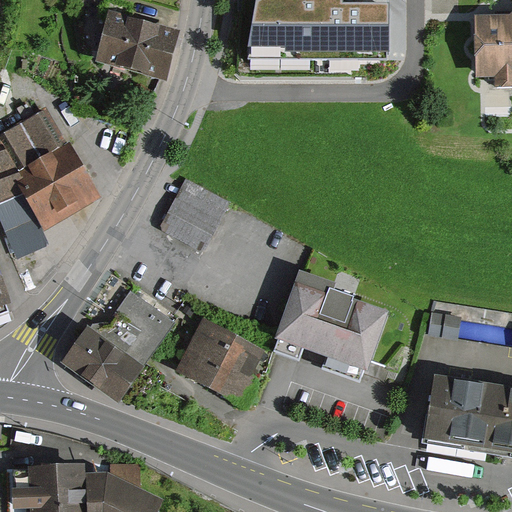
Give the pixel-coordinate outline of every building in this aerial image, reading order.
[(341,5),(260,6),(249,61),(387,62),(387,16),(341,15),(341,5)] [(170,38),(111,21),(98,65),(157,82),(170,38)] [(511,22),(478,23),(480,88),(511,87),(511,22)] [(99,203),(40,103),(0,129),(0,228),(9,251),(99,203)] [(228,209),(185,187),(161,234),(204,256),(228,209)] [(334,290),(302,280),(281,343),(368,371),(387,315),(332,297),(334,290)] [(0,313),(8,311),(0,289),(0,313)] [(97,329),(69,368),(122,406),(150,368),(145,364),(169,330),(129,301),(105,335),(97,329)] [(461,343),(464,321),(435,317),(432,339),(461,343)] [(193,354),(247,380),(259,357),(204,331),(193,354)] [(247,380),(193,354),(181,377),(242,407),(253,383),(247,380)] [(511,393),(438,381),(427,441),(511,455),(511,393)] [(160,511),(164,504),(111,479),(87,481),(86,469),(28,473),(29,496),(17,496),(18,511),(160,511)]
